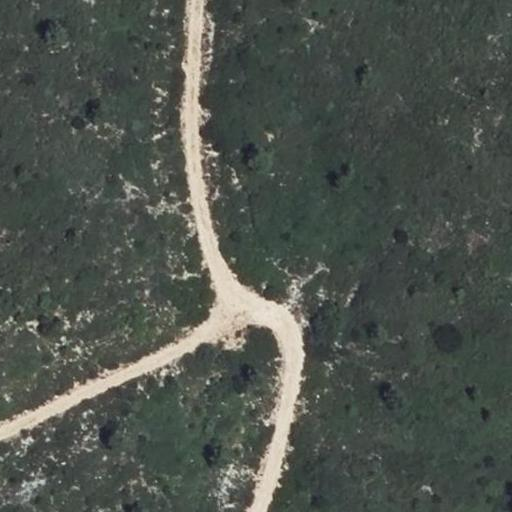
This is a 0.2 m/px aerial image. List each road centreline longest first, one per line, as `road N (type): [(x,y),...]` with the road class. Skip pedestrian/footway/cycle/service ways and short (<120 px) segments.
road 1 (track): [(273,511),(301,413),(303,334),(265,310),(0,438)]
road 2 (track): [(206,0),(217,196),(265,310)]
